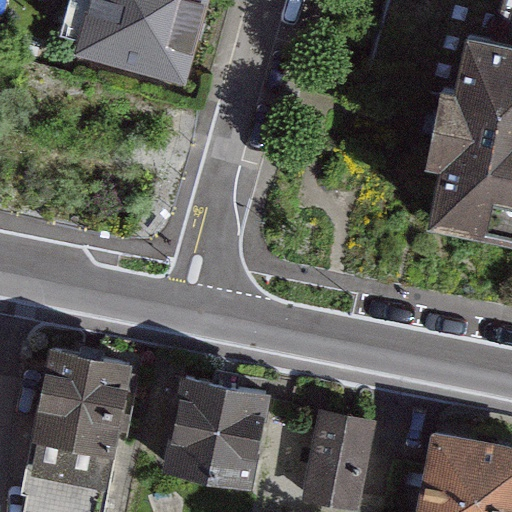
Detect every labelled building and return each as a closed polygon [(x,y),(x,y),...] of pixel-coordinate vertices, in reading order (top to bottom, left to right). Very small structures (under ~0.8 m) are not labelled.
[(223,0),(100,0),(84,58),(198,91),(223,0)] [(511,0),(399,0),(380,76),(456,95),(472,31),(511,40),(511,0)] [(511,40),(472,31),(425,215),(511,241),(511,40)] [(93,511),(127,344),(45,328),(24,424),(19,501),(68,511),(93,511)] [(267,375),(181,358),(162,449),(248,466),(267,375)] [(369,400),(315,391),(299,482),(353,491),(369,400)] [(511,511),(511,441),(444,430),(431,511),(511,511)]
